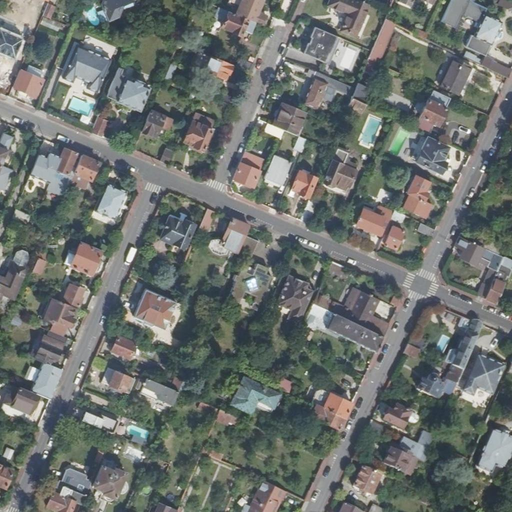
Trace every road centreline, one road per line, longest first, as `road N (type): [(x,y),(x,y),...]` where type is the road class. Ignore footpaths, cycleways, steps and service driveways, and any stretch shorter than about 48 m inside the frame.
road 1 (residential): [(15,511),(157,174)]
road 2 (residential): [(314,511),(422,286)]
road 3 (residential): [(422,286),(213,198)]
road 4 (residential): [(422,286),(511,98)]
road 5 (residential): [(213,198),(282,32)]
road 6 (residential): [(157,174),(0,108)]
